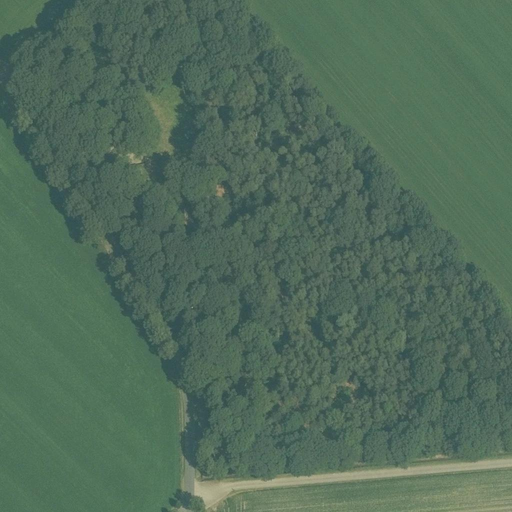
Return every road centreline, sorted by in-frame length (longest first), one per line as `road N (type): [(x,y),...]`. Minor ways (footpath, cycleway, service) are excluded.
road 1 (unclassified): [(194,511),(184,365),(6,80)]
road 2 (unclassified): [(6,80),(105,0)]
